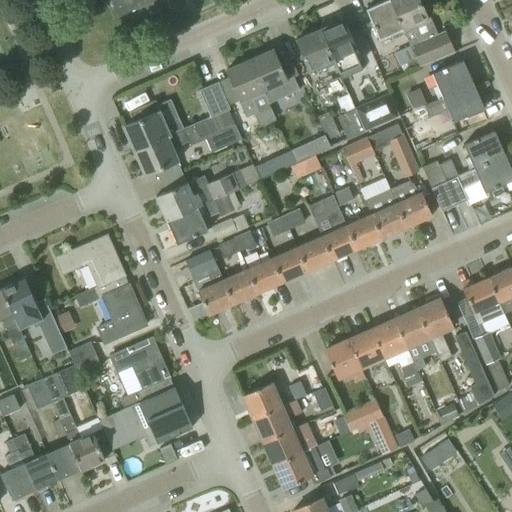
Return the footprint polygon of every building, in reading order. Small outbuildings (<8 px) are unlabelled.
[(105,0),(113,18),(138,7),(138,9),(157,1),(156,0),(105,0)] [(392,39),(404,34),(405,34),(389,0),(386,0),(365,9),(379,40),(390,35),(392,39)] [(416,59),(415,59),(419,68),(454,52),(445,31),(421,41),(414,24),(427,19),(420,4),(429,0),(389,0),(405,34),(404,34),(409,46),(410,45),(416,59)] [(343,19),(319,29),(335,64),(346,60),(344,55),(357,49),(343,19)] [(335,64),(319,29),(295,40),(308,70),(320,65),(322,70),(335,64)] [(399,66),(415,59),(416,59),(410,45),(409,46),(393,53),(399,66)] [(273,49),(249,60),(276,119),(291,113),(285,100),(281,101),(275,87),(287,81),(273,49)] [(276,119),(249,60),(225,71),(239,103),(251,98),(257,112),(253,114),(258,127),(276,119)] [(432,88),(437,99),(473,84),(462,60),(431,74),(436,85),(432,88)] [(329,96),(345,89),(346,89),(340,76),(323,83),(329,96)] [(210,117),(228,109),(230,108),(218,80),(198,90),(210,117)] [(411,110),(398,115),(398,116),(405,132),(432,120),(430,116),(447,109),(453,122),(484,109),(473,84),(437,99),(425,104),(426,104),(411,111),(411,110)] [(404,94),(411,110),(411,111),(426,104),(425,104),(418,88),(404,94)] [(389,94),(354,109),(364,131),(398,116),(398,115),(389,94)] [(170,134),(157,105),(155,101),(129,112),(133,123),(124,126),(135,150),(170,134)] [(170,134),(135,150),(145,174),(178,160),(172,147),(187,141),(189,145),(204,138),(212,155),(242,142),(228,109),(210,117),(195,124),(194,123),(170,134)] [(436,142),(431,129),(408,139),(414,152),(436,142)] [(463,158),(468,170),(504,154),(493,131),(462,145),(467,156),(463,158)] [(387,141),(403,178),(418,171),(402,134),(387,141)] [(290,151),(295,163),(296,163),(314,155),(330,147),(326,140),(327,140),(325,135),(324,136),(290,151)] [(369,144),(366,136),(340,148),(348,166),(374,154),(369,144)] [(511,172),(504,154),(468,170),(474,182),(478,180),(484,193),(511,180),(511,172)] [(294,164),(289,166),(295,179),(320,167),(314,155),(296,163),(295,163),(293,164),(294,164)] [(430,188),(444,182),(443,181),(457,175),(450,159),(438,164),(436,160),(421,167),(430,188)] [(271,160),(253,168),(258,180),(277,172),(271,160)] [(241,171),(247,185),(258,180),(252,166),(241,171)] [(155,196),(165,220),(232,190),(233,192),(238,189),(231,173),(206,183),(203,176),(187,182),(155,196)] [(388,189),(405,227),(431,216),(420,191),(417,192),(410,179),(388,189)] [(331,193),(332,194),(338,207),(353,200),(347,186),(331,193)] [(369,213),(381,238),(405,227),(388,189),(364,200),(369,213)] [(232,190),(165,220),(176,244),(207,231),(202,218),(205,217),(206,218),(218,212),(219,216),(239,207),(233,192),(232,190)] [(332,230),(320,235),(331,260),(356,249),(345,224),(337,207),(338,207),(332,194),(319,200),(332,230)] [(298,209),(282,216),(288,229),(304,222),(298,209)] [(345,224),(356,249),(381,238),(369,213),(345,224)] [(288,229),(282,216),(266,223),(272,236),(288,229)] [(210,226),(216,240),(236,231),(230,218),(210,226)] [(255,244),(249,232),(249,231),(233,238),(239,251),(255,244)] [(98,298),(100,297),(128,285),(106,235),(55,258),(62,274),(85,264),(95,286),(94,287),(98,298)] [(320,235),(295,246),(307,271),(331,260),(320,235)] [(239,251),(233,238),(217,245),(223,259),(239,251)] [(295,246),(271,257),(282,282),(307,271),(295,246)] [(221,278),(222,278),(209,250),(185,260),(192,275),(193,275),(199,290),(197,291),(207,315),(233,304),(221,278)] [(271,257),(246,267),(257,293),(282,282),(271,257)] [(511,266),(511,267),(487,278),(498,302),(503,313),(511,309),(511,266)] [(246,267),(222,278),(221,278),(233,304),(257,293),(246,267)] [(24,278),(0,289),(18,330),(41,320),(50,338),(60,334),(44,299),(35,303),(24,278)] [(503,313),(498,302),(487,278),(462,289),(472,313),(473,312),(478,324),(503,313)] [(100,297),(110,320),(94,327),(102,344),(146,325),(140,313),(137,315),(135,310),(138,308),(128,285),(100,297)] [(78,307),(98,298),(94,287),(73,296),(78,307)] [(0,289),(0,288),(0,320),(19,361),(30,356),(18,330),(0,289)] [(439,299),(416,309),(430,339),(429,339),(439,362),(450,357),(440,334),(453,329),(439,299)] [(416,309),(393,319),(407,349),(429,339),(430,339),(416,309)] [(393,319),(371,329),(384,359),(407,349),(393,319)] [(371,329),(348,339),(361,369),(384,359),(371,329)] [(473,398),(467,400),(465,396),(457,400),(462,412),(494,398),(464,331),(453,336),(474,384),(468,386),(473,398)] [(498,359),(487,334),(486,334),(475,339),(497,391),(508,385),(497,360),(498,359)] [(168,377),(159,355),(151,338),(108,357),(115,373),(130,366),(140,388),(141,389),(168,377)] [(361,369),(348,339),(325,350),(338,380),(349,374),(353,383),(365,378),(361,369)] [(73,365),(95,355),(89,342),(67,351),(73,365)] [(73,365),(83,387),(99,379),(95,370),(101,368),(95,355),(73,365)] [(397,367),(402,379),(417,373),(412,361),(397,367)] [(50,403),(57,419),(80,470),(104,459),(92,431),(79,437),(75,427),(62,398),(83,388),(83,387),(73,365),(40,379),(50,403)] [(294,401),(295,400),(311,393),(322,388),(312,365),(294,372),(298,381),(287,386),(293,400),(294,401)] [(124,409),(98,421),(110,448),(120,444),(115,431),(137,422),(148,447),(191,427),(168,377),(141,389),(140,388),(138,390),(143,401),(124,409)] [(36,409),(50,403),(40,379),(25,385),(36,409)] [(242,396),(252,419),(280,407),(280,406),(270,383),(242,396)] [(322,388),(311,393),(319,411),(330,406),(322,388)] [(119,398),(123,407),(124,409),(143,401),(138,390),(119,398)] [(0,399),(0,412),(2,416),(19,409),(12,394),(0,399)] [(383,416),(375,399),(341,414),(350,432),(383,416)] [(252,419),(263,442),(292,429),(292,428),(287,418),(300,412),(295,400),(294,401),(293,400),(280,406),(280,407),(252,419)] [(434,412),(439,424),(458,416),(452,404),(434,412)] [(421,447),(444,485),(511,445),(511,439),(492,406),(421,447)] [(302,451),(315,445),(305,423),(292,428),(292,429),(263,442),(273,465),(302,452),(302,451)] [(393,436),(398,447),(413,440),(408,429),(393,436)] [(23,434),(12,439),(34,490),(57,480),(45,453),(34,458),(23,434)] [(34,490),(12,439),(4,442),(9,453),(3,456),(9,469),(0,472),(0,474),(11,500),(34,490)] [(46,452),(45,453),(57,480),(80,470),(68,442),(46,452)] [(170,444),(159,449),(165,464),(176,459),(170,444)] [(324,469),(315,447),(316,446),(315,445),(302,451),(302,452),(273,465),(283,488),(295,483),(296,484),(299,482),(299,481),(310,476),(314,484),(331,476),(327,467),(324,469)] [(354,474),(358,481),(383,470),(379,462),(354,474)] [(414,473),(407,476),(411,484),(418,480),(414,473)] [(332,483),(336,495),(357,486),(352,475),(332,483)] [(422,508),(424,507),(432,502),(424,489),(414,495),(422,508)] [(292,510),(293,511),(350,511),(356,509),(350,495),(337,501),(338,503),(327,508),(322,497),(292,510)] [(432,502),(424,507),(426,511),(443,511),(438,499),(432,502)]
